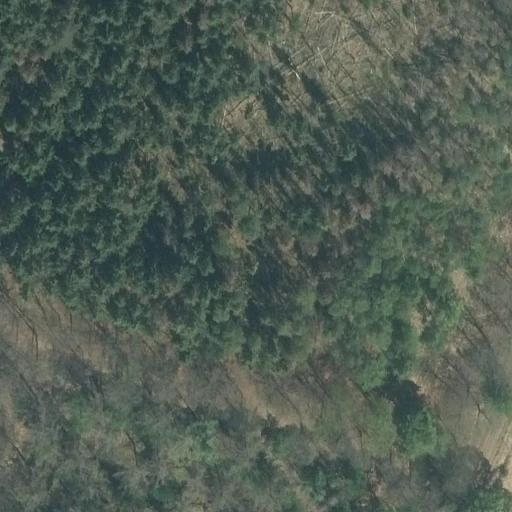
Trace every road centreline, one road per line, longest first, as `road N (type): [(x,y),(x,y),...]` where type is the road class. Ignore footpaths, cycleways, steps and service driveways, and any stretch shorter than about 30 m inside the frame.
road 1 (track): [(0,301),(480,464)]
road 2 (track): [(511,391),(460,511)]
